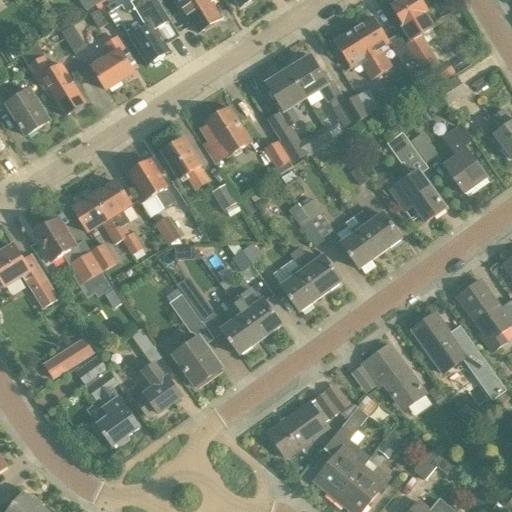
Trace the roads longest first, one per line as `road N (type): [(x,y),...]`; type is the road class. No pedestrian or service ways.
road 1 (residential): [(192,466),(204,430),(511,212)]
road 2 (residential): [(0,207),(333,0)]
road 3 (residential): [(0,386),(38,448),(96,494),(156,497)]
